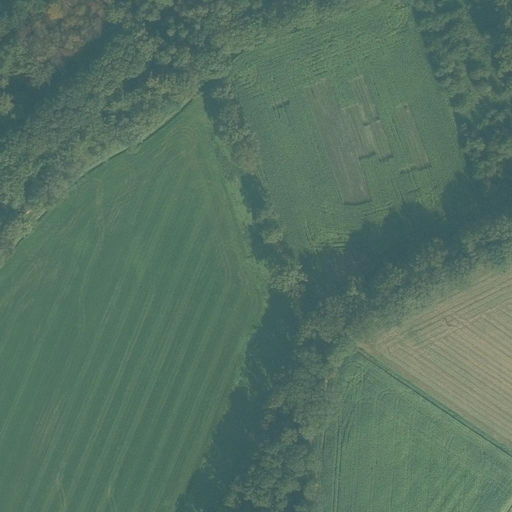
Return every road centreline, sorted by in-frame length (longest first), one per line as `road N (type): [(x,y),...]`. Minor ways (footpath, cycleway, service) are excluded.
road 1 (track): [(352,0),(231,45),(157,126),(56,193),(0,256)]
road 2 (track): [(184,98),(108,0)]
